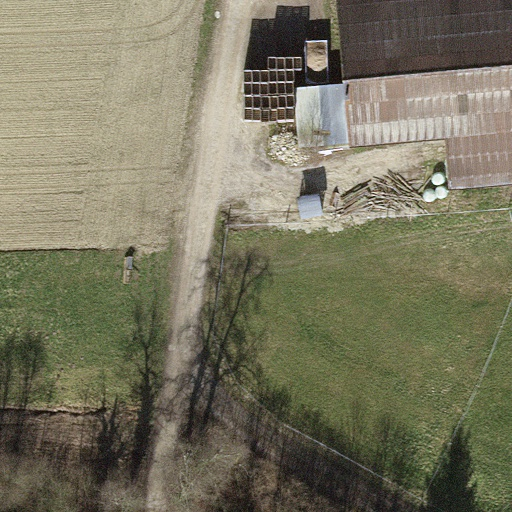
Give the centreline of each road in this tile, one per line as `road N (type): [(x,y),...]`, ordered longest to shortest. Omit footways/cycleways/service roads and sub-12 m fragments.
road 1 (track): [(163,511),(245,0)]
road 2 (track): [(192,340),(271,455),(378,511)]
